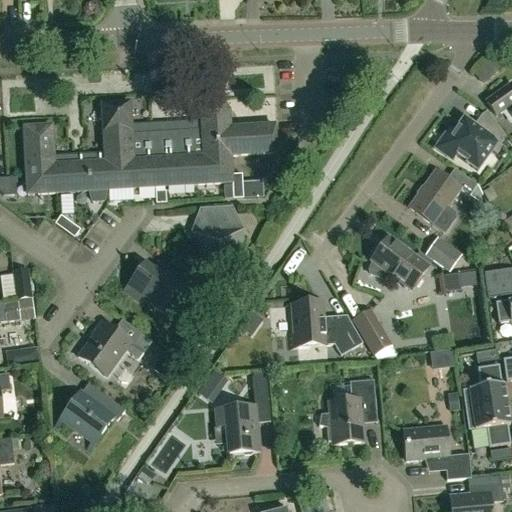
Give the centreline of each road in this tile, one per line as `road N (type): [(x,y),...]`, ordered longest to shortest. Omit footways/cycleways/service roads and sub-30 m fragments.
road 1 (tertiary): [(422,32),(127,41)]
road 2 (residential): [(316,260),(482,32)]
road 3 (residential): [(181,511),(194,490),(339,478)]
road 4 (tertiary): [(127,41),(0,46)]
